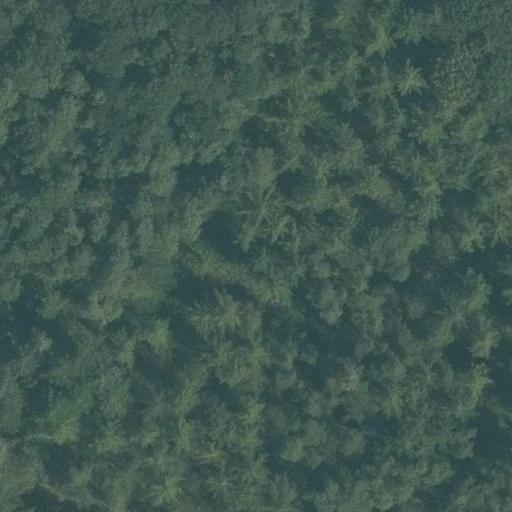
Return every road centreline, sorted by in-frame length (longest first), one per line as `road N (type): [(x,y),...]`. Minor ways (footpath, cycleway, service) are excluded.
road 1 (track): [(0,447),(41,381),(101,329),(259,146),(280,45),(309,0)]
road 2 (track): [(407,0),(511,148)]
